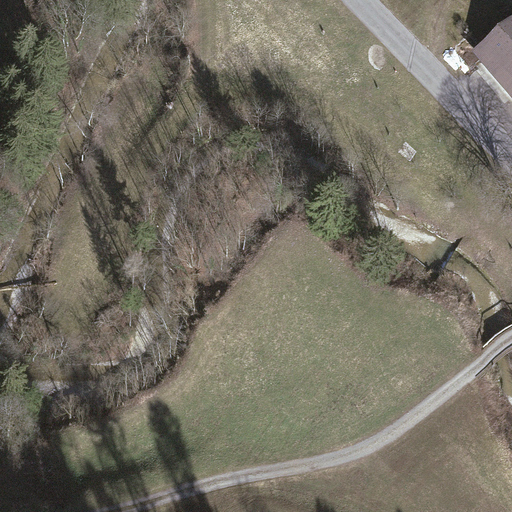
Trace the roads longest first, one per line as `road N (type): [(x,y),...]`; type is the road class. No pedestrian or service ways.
road 1 (track): [(511,345),(382,441),(109,511)]
road 2 (unclassified): [(353,0),(511,158)]
